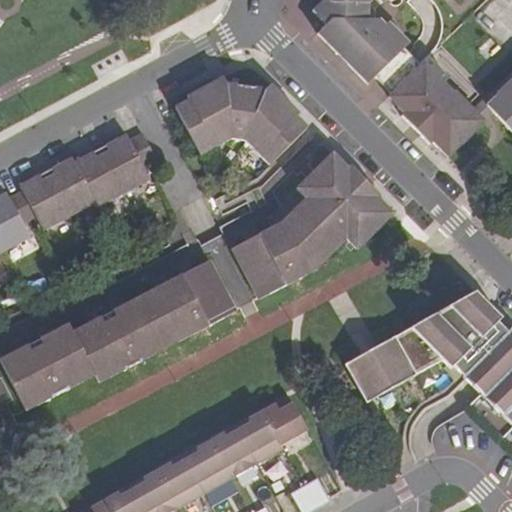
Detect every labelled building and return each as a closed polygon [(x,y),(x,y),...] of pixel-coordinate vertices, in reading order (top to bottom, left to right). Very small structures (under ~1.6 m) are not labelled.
[(327,44),(358,74),(361,70),(371,81),(372,81),(374,79),(391,96),(421,67),(411,57),(403,49),(408,44),(388,23),(385,26),(379,20),(367,20),(367,5),(372,0),(377,0),(381,4),(385,0),(323,0),(320,3),(320,20),(325,26),(320,31),(330,41),(327,44)] [(317,33),(327,44),(330,41),(320,31),(317,33)] [(441,148),(451,158),(486,123),(473,110),(427,65),(392,99),(401,108),(400,110),(406,116),(402,120),(430,147),(433,144),(439,150),(441,148)] [(358,74),(368,84),(372,81),(371,81),(361,70),(358,74)] [(495,115),(488,107),(511,83),(511,73),(473,110),(486,123),(495,115)] [(173,110),(198,156),(225,141),(248,145),(270,167),(308,130),(297,120),(301,115),(273,87),(265,94),(225,87),(221,80),(186,98),(188,102),(173,110)] [(495,115),(511,131),(511,83),(488,107),(495,115)] [(0,253),(3,252),(29,239),(23,226),(29,223),(36,219),(43,232),(68,218),(93,204),(96,210),(121,196),(147,183),(140,169),(154,161),(141,137),(128,144),(124,137),(109,145),(111,150),(90,161),(88,157),(72,165),(70,160),(55,168),(57,174),(37,184),(33,180),(19,187),(21,193),(8,200),(5,195),(0,197),(0,253)] [(0,425),(28,411),(94,377),(99,385),(235,314),(259,302),(310,275),(346,240),(357,251),(391,215),(382,207),(383,203),(378,199),(380,197),(353,168),(350,170),(344,164),(342,166),(332,156),(313,137),(260,189),(267,202),(220,227),(222,232),(200,244),(197,238),(61,310),(57,303),(0,332),(0,425)] [(511,425),(511,329),(510,328),(505,332),(497,324),(501,320),(475,293),(344,366),(366,405),(430,369),(441,379),(454,367),(511,425)] [(262,412),(281,445),(309,430),(289,396),(262,412)] [(237,427),(258,464),(284,449),(281,445),(262,412),(237,427)] [(210,441),(232,479),(258,464),(237,427),(210,441)] [(183,456),(205,494),(232,479),(210,441),(183,456)] [(157,471),(178,509),(205,494),(183,456),(157,471)] [(131,486),(146,511),(173,511),(178,509),(157,471),(131,486)] [(349,481),(354,491),(373,482),(367,472),(349,481)] [(305,488),(319,511),(332,504),(319,480),(305,488)] [(110,511),(146,511),(131,486),(105,501),(110,511)] [(292,495),(301,511),(317,511),(319,511),(305,488),(292,495)] [(84,511),(110,511),(105,501),(84,511)]
